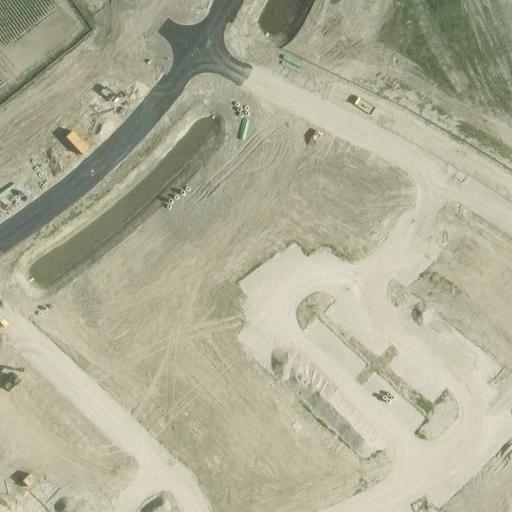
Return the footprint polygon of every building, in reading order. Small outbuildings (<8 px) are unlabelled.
[(256,173),(239,184),(263,219),(280,207),(256,173)] [(239,184),(223,195),(247,230),(263,219),(239,184)] [(223,195),(207,206),(232,241),(247,230),(223,195)] [(207,206),(192,217),(216,252),(232,241),(207,206)] [(192,217),(175,229),(199,263),(216,252),(192,217)] [(461,231),(438,260),(455,273),(478,245),(461,231)] [(287,232),(277,239),(283,247),(293,241),(287,232)] [(277,239),(268,246),(273,254),(283,247),(277,239)] [(478,245),(455,273),(471,286),(494,258),(478,245)] [(154,247),(140,262),(171,291),(184,276),(154,247)] [(256,254),(246,261),(252,269),(261,263),(256,254)] [(494,258),(471,286),(486,299),(510,271),(494,258)] [(246,261),(236,268),(242,276),(252,269),(246,261)] [(140,262),(127,276),(157,305),(171,291),(140,262)] [(511,272),(510,271),(486,299),(502,312),(511,300),(511,272)] [(230,272),(220,279),(226,287),(236,280),(230,272)] [(127,276),(114,291),(144,319),(157,305),(127,276)] [(429,286),(424,292),(434,300),(439,293),(429,286)] [(114,291),(100,305),(131,333),(144,319),(114,291)] [(439,293),(434,300),(443,307),(448,301),(439,293)] [(511,300),(502,312),(511,320),(511,300)] [(198,301),(190,309),(198,316),(206,307),(198,301)] [(100,305),(87,319),(118,347),(131,333),(100,305)] [(461,312),(456,318),(465,325),(470,319),(461,312)] [(185,315),(177,323),(184,330),(193,322),(185,315)] [(87,319),(73,334),(104,362),(118,347),(87,319)] [(470,319),(465,325),(474,333),(480,327),(470,319)] [(177,323),(169,332),(176,339),(184,330),(177,323)] [(211,324),(204,331),(213,339),(220,332),(211,324)] [(220,332),(213,339),(222,348),(228,340),(220,332)] [(493,337),(488,344),(497,351),(502,345),(493,337)] [(159,343),(151,352),(158,358),(166,350),(159,343)] [(502,345),(497,351),(506,359),(511,352),(502,345)] [(239,350),(232,357),(241,366),(248,358),(239,350)] [(151,352),(143,360),(150,367),(158,358),(151,352)] [(8,354),(0,362),(0,395),(24,370),(25,370),(8,354)] [(248,358),(241,366),(250,374),(256,366),(248,358)] [(165,361),(136,392),(151,406),(180,375),(165,361)] [(138,366),(130,374),(137,381),(145,372),(138,366)] [(24,370),(0,395),(0,399),(14,412),(40,385),(24,370)] [(262,371),(255,379),(264,387),(270,380),(262,371)] [(180,375),(151,406),(165,419),(194,388),(180,375)] [(40,385),(14,412),(27,424),(52,397),(40,385)] [(194,388),(165,419),(179,432),(208,401),(194,388)] [(52,397),(27,424),(39,435),(64,408),(52,397)] [(292,399),(285,406),(293,415),(300,407),(292,399)] [(208,401),(179,432),(193,445),(222,414),(208,401)] [(300,407),(293,415),(302,423),(309,416),(300,407)] [(64,408),(39,435),(51,447),(76,420),(64,408)] [(222,414),(193,445),(208,459),(237,428),(222,414)] [(76,420),(51,447),(63,458),(89,431),(76,420)] [(259,422),(230,452),(245,466),(274,436),(259,422)] [(320,425),(313,433),(322,441),(328,434),(320,425)] [(89,431),(63,458),(76,470),(101,442),(89,431)] [(328,434),(322,441),(330,449),(337,442),(328,434)] [(274,436),(245,466),(259,479),(288,449),(274,436)] [(101,442),(76,470),(91,484),(117,457),(101,442)] [(288,449),(259,479),(273,493),(302,462),(288,449)] [(7,453),(1,459),(10,467),(15,460),(7,453)] [(117,457),(91,484),(108,500),(133,473),(117,457)] [(15,460),(10,467),(18,475),(24,468),(15,460)] [(302,462),(273,493),(288,506),(317,476),(302,462)] [(504,463),(495,471),(501,477),(509,468),(504,463)] [(495,471),(487,479),(492,485),(501,477),(495,471)] [(31,475),(26,482),(34,490),(40,483),(31,475)] [(40,483),(34,490),(43,497),(48,491),(40,483)] [(60,502),(54,508),(58,511),(65,511),(68,510),(60,502)] [(464,502),(456,510),(457,511),(465,511),(470,507),(464,502)]
